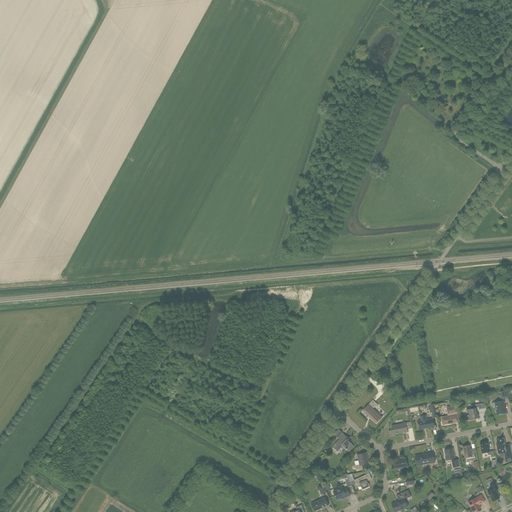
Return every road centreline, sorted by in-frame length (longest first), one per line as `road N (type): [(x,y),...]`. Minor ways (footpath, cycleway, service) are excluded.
road 1 (unclassified): [(335,409),(502,170),(456,132),(511,55)]
road 2 (residential): [(511,423),(381,448)]
road 3 (unclassified): [(263,511),(335,409)]
